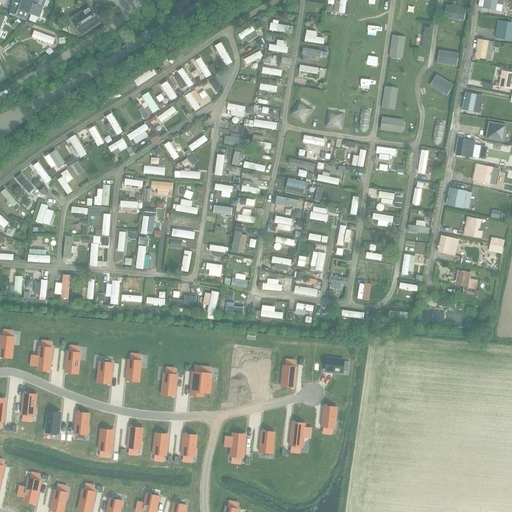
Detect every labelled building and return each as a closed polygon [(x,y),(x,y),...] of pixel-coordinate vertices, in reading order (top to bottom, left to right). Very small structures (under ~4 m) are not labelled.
[(23,0),(20,10),(26,13),(28,12),(40,17),(46,0),(23,0)] [(344,0),(344,8),(355,9),(355,0),(344,0)] [(364,0),(365,4),(370,4),(371,12),(376,11),(374,0),(364,0)] [(472,8),(474,1),(469,0),(455,0),(455,4),(472,8)] [(485,0),(484,8),(501,11),(503,0),(485,0)] [(281,9),(272,7),(269,27),(277,29),(281,9)] [(80,15),(79,14),(72,19),(82,34),(99,23),(89,8),(82,12),(83,13),(83,14),(83,15),(81,16),(80,15)] [(467,11),(465,17),(473,20),(475,13),(467,11)] [(0,30),(6,32),(9,17),(0,15),(0,30)] [(281,17),(280,25),(289,26),(290,18),(281,17)] [(437,38),(441,19),(434,18),(431,37),(437,38)] [(406,19),(405,25),(420,29),(422,23),(406,19)] [(511,22),(499,20),(496,38),(511,41),(511,22)] [(251,34),(266,27),(263,21),(248,28),(251,34)] [(63,40),(66,34),(44,26),(42,33),(63,40)] [(315,30),(314,37),(334,40),(335,33),(315,30)] [(270,33),(265,37),(268,42),(274,39),(270,33)] [(451,60),(455,38),(448,36),(444,59),(451,60)] [(485,59),(488,41),(478,39),(476,51),(475,53),(476,53),(475,57),(485,59)] [(21,47),(32,65),(42,60),(31,41),(21,47)] [(312,56),(319,57),(319,51),(331,52),(331,44),(313,43),(312,56)] [(271,47),(254,53),(256,59),(273,53),(271,47)] [(211,52),(205,56),(216,73),(222,69),(211,52)] [(7,71),(13,68),(7,58),(2,60),(7,71)] [(327,70),(329,63),(310,59),(309,66),(327,70)] [(193,63),(187,67),(198,83),(204,79),(193,63)] [(204,74),(209,71),(206,65),(201,68),(204,74)] [(501,77),(499,87),(511,89),(511,72),(502,71),(501,75),(500,75),(500,77),(501,77)] [(272,73),(269,84),(286,89),(288,82),(280,80),(281,75),(272,73)] [(180,96),(187,92),(177,76),(170,80),(180,96)] [(245,83),(262,85),(263,79),(246,77),(245,83)] [(309,82),(307,93),(321,96),(323,84),(309,82)] [(205,84),(195,91),(205,105),(215,97),(205,84)] [(431,84),(413,85),(413,92),(431,92),(431,84)] [(151,92),(155,102),(149,104),(152,112),(158,110),(159,113),(168,109),(160,88),(151,92)] [(171,89),(166,92),(169,98),(175,94),(171,89)] [(148,92),(141,96),(144,102),(152,99),(148,92)] [(465,99),(463,109),(473,112),(480,113),(483,97),(476,95),(466,93),(465,98),(464,97),(464,99),(465,99)] [(315,112),(316,106),(310,105),(311,101),(304,100),(301,118),(307,119),(308,111),(315,112)] [(122,108),(116,111),(127,131),(133,128),(122,108)] [(264,122),(281,124),(282,112),(266,110),(264,122)] [(168,115),(162,119),(171,131),(176,127),(168,115)] [(140,135),(159,125),(156,119),(137,130),(140,135)] [(106,140),(112,137),(105,121),(98,124),(106,140)] [(505,125),(489,122),(486,139),(502,142),(505,125)] [(82,144),(91,152),(97,146),(82,133),(79,136),(84,141),(82,144)] [(181,136),(175,139),(182,155),(188,153),(181,136)] [(232,138),(232,151),(253,152),(253,140),(232,138)] [(457,148),(455,156),(472,159),(479,160),(481,147),(474,146),(475,141),(458,138),(457,147),(456,147),(456,148),(457,148)] [(349,144),(344,143),(341,157),(353,159),(356,140),(350,139),(349,144)] [(386,149),(389,149),(388,155),(403,156),(404,143),(386,142),(386,149)] [(430,145),(428,169),(436,170),(437,146),(430,145)] [(175,167),(182,163),(173,147),(166,151),(175,167)] [(53,152),(60,164),(66,161),(60,149),(53,152)] [(107,149),(97,156),(106,168),(112,164),(108,159),(112,156),(107,149)] [(83,150),(77,153),(80,158),(86,155),(83,150)] [(49,157),(43,161),(54,180),(60,176),(49,157)] [(489,184),(491,174),(493,168),(476,164),(473,181),(489,184)] [(317,167),(315,175),(321,177),(323,169),(317,167)] [(242,177),(243,170),(231,169),(230,175),(242,177)] [(26,175),(36,185),(41,181),(30,171),(26,175)] [(177,179),(177,172),(159,171),(159,178),(177,179)] [(327,178),(349,179),(349,172),(327,171),(327,178)] [(387,173),(375,173),(375,187),(387,187),(387,173)] [(134,174),(134,181),(152,183),(153,175),(134,174)] [(269,190),(270,184),(262,182),(263,176),(253,175),(251,187),(269,190)] [(450,188),(448,197),(447,197),(446,198),(448,199),(447,205),(463,208),(467,191),(450,188)] [(287,190),(285,199),(306,203),(308,195),(287,190)] [(384,192),(372,191),(371,202),(383,204),(384,192)] [(50,198),(45,219),(52,221),(58,200),(50,198)] [(243,210),(243,203),(222,201),(222,208),(243,210)] [(0,213),(11,225),(18,219),(3,203),(0,205),(0,213)] [(34,204),(27,208),(31,214),(38,210),(34,204)] [(248,209),(247,216),(265,219),(266,212),(261,211),(262,205),(253,204),(252,210),(248,209)] [(319,208),(318,214),(336,217),(337,210),(319,208)] [(417,228),(427,229),(427,223),(435,224),(436,217),(426,215),(426,221),(418,220),(417,228)] [(469,217),(465,235),(478,238),(480,238),(481,234),(478,234),(481,220),(469,217)] [(22,233),(24,225),(16,224),(15,232),(22,233)] [(330,237),(331,230),(319,229),(318,236),(330,237)] [(441,235),(438,251),(448,254),(455,255),(458,239),(452,238),(441,235)] [(15,244),(22,245),(23,238),(16,237),(15,244)] [(77,246),(82,246),(82,250),(92,251),(93,240),(77,239),(77,246)] [(491,239),(490,246),(503,249),(505,242),(491,239)] [(219,240),(218,249),(235,250),(236,241),(219,240)] [(101,242),(98,261),(104,262),(107,243),(101,242)] [(146,242),(145,250),(153,250),(153,242),(146,242)] [(490,246),(489,253),(502,255),(503,249),(490,246)] [(4,248),(4,256),(23,257),(23,249),(4,248)] [(175,260),(196,261),(197,252),(175,250),(175,260)] [(162,258),(162,252),(145,251),(145,264),(166,265),(166,258),(162,258)] [(282,251),(281,258),(300,262),(301,255),(282,251)] [(310,271),(328,273),(329,267),(311,264),(310,271)] [(26,275),(20,275),(20,281),(32,282),(33,269),(26,269),(26,275)] [(458,269),(455,285),(464,286),(462,294),(477,297),(478,290),(476,290),(478,282),(469,280),(470,271),(458,269)] [(486,285),(489,275),(480,273),(478,283),(486,285)] [(276,274),(276,279),(272,279),(272,286),(289,286),(290,275),(276,274)] [(116,277),(115,289),(128,290),(128,278),(116,277)] [(306,284),(305,291),(326,292),(327,285),(306,284)] [(219,298),(226,299),(228,287),(220,286),(219,298)] [(238,302),(240,290),(233,289),(231,301),(238,302)] [(192,300),(164,299),(163,308),(192,309),(192,300)] [(336,312),(319,309),(318,317),(335,320),(336,312)] [(465,312),(447,310),(446,320),(463,322),(465,312)] [(407,314),(392,312),(390,324),(405,326),(407,314)] [(1,336),(0,348),(0,357),(12,358),(14,337),(12,337),(3,336),(1,336)] [(32,356),(31,366),(37,366),(37,370),(50,371),(52,348),(50,348),(41,347),(39,347),(38,356),(32,356)] [(68,352),(65,373),(78,374),(80,353),(78,353),(70,352),(68,352)] [(327,358),(325,371),(343,373),(343,371),(344,362),(344,360),(327,358)] [(129,360),(126,381),(139,382),(141,361),(139,361),(131,360),(129,360)] [(100,362),(97,383),(110,384),(112,363),(110,363),(102,362),(100,362)] [(284,366),(281,387),(294,388),(296,367),(294,367),(286,366),(284,366)] [(193,372),(190,395),(203,397),(204,393),(210,393),(212,374),(210,374),(195,372),(193,372)] [(164,374),(162,395),(175,396),(177,375),(175,375),(166,374),(164,374)] [(24,393),(22,415),(24,415),(32,416),(34,416),(37,395),(24,393)] [(324,406),(322,427),(324,427),(333,428),(335,428),(337,407),(324,406)] [(48,412),(46,433),(58,434),(61,413),(48,412)] [(76,412),(74,433),(87,435),(89,414),(76,412)] [(292,422),(290,446),(292,446),(301,447),(303,447),(304,438),(310,438),(311,428),(305,428),(305,424),(292,422)] [(130,427),(128,448),(130,448),(138,449),(140,449),(143,428),(130,427)] [(101,429),(99,450),(101,451),(110,451),(111,452),(114,431),(101,429)] [(262,431),(260,452),(272,453),(275,432),(262,431)] [(155,433),(153,454),(155,455),(164,456),(166,456),(168,435),(155,433)] [(226,437),(225,447),(231,447),(230,457),(232,457),(241,458),(243,458),(246,435),(233,433),(232,437),(226,437)] [(184,434),(182,455),(184,455),(193,456),(195,457),(197,436),(184,434)] [(28,478),(23,501),(36,504),(41,481),(39,481),(30,479),(28,478)] [(83,489),(78,510),(86,511),(90,511),(95,492),(93,492),(85,490),(83,489)] [(55,490),(50,511),(55,511),(63,511),(67,493),(65,492),(57,491),(55,490)] [(138,502),(136,511),(138,511),(155,511),(159,497),(147,494),(145,503),(138,502)] [(110,498),(106,511),(120,511),(122,501),(110,498)] [(174,503),(171,511),(184,511),(186,506),(174,503)]
